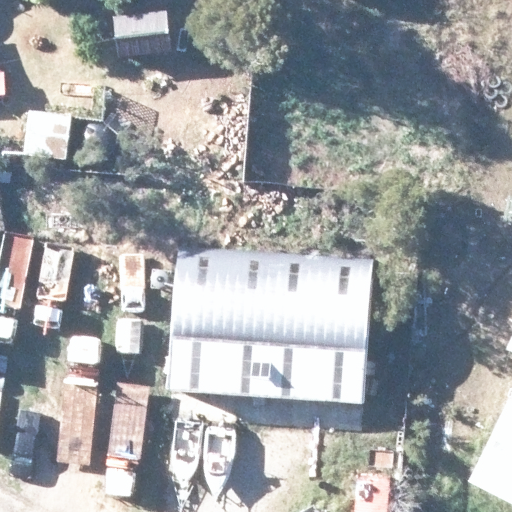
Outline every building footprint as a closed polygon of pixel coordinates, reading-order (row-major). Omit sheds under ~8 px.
[(181,52),(179,0),(120,0),(122,54),(181,52)] [(35,108),(33,157),(63,158),(63,144),(80,145),(82,111),(35,108)] [(370,263),(172,249),(161,406),(359,420),(370,263)] [(511,363),(511,394),(470,481),(511,502),(511,330),(499,357),(511,363)] [(394,511),(398,467),(360,463),(355,511),(394,511)]
